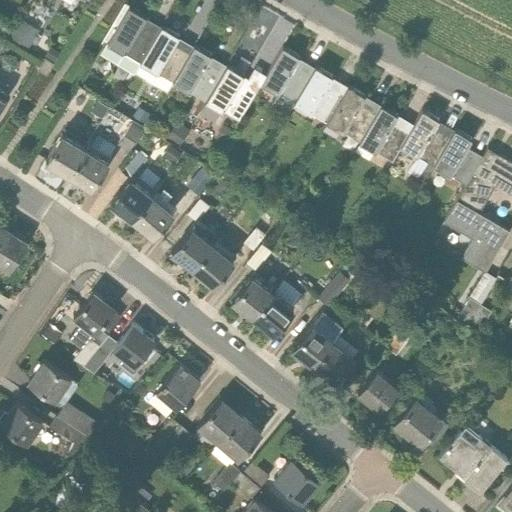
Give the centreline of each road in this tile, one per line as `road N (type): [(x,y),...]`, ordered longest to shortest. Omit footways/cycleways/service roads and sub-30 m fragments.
road 1 (residential): [(379,469),(77,235)]
road 2 (residential): [(511,113),(298,0)]
road 3 (residential): [(77,235),(0,360)]
